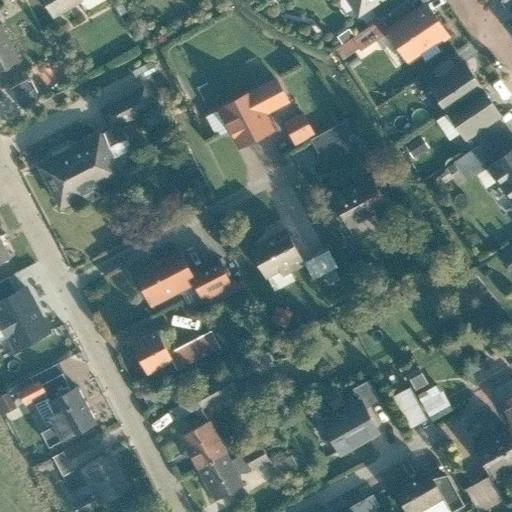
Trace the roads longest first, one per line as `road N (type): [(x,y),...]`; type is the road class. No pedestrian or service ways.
road 1 (residential): [(180,511),(65,286)]
road 2 (residential): [(65,286),(279,179)]
road 3 (residential): [(288,511),(426,435)]
road 4 (residential): [(65,286),(0,163)]
